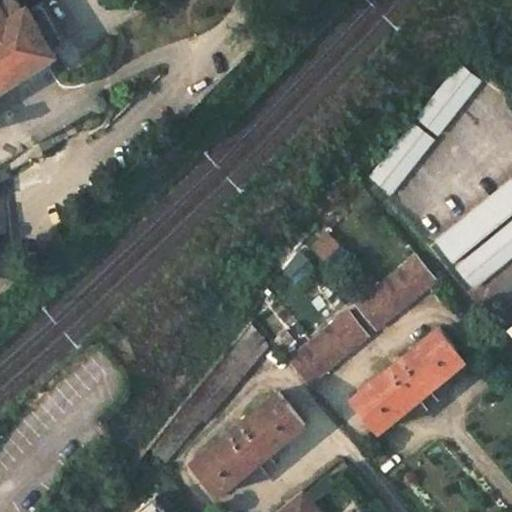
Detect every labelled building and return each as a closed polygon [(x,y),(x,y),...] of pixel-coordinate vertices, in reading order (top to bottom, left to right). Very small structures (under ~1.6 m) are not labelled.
[(0,89),(56,54),(53,49),(30,9),(28,6),(23,8),(18,0),(3,0),(0,2),(0,89)] [(43,2),(30,9),(53,49),(66,41),(43,2)] [(417,118),(437,134),(480,81),(459,64),(417,118)] [(369,176),(390,193),(433,139),(412,123),(369,176)] [(511,177),(435,241),(453,262),(511,213),(511,177)] [(511,220),(456,266),(474,287),(511,255),(511,220)] [(311,247),(322,259),(338,244),(327,232),(311,247)] [(356,303),(376,329),(436,279),(416,254),(356,303)] [(348,310),(288,359),(308,383),(369,335),(348,310)] [(267,345),(249,323),(148,444),(164,463),(201,418),(205,421),(267,345)] [(353,396),(380,429),(412,403),(406,394),(411,389),(410,387),(418,379),(420,381),(427,377),(433,386),(466,359),(439,327),(353,396)] [(272,450),(305,423),(278,391),(192,461),(219,494),(251,467),(245,459),(250,454),(249,451),(258,444),(260,446),(265,442),(272,450)] [(165,473),(145,448),(145,449),(99,504),(89,511),(130,511),(146,499),(141,494),(165,473)] [(321,511),(303,489),(275,511),(321,511)]
